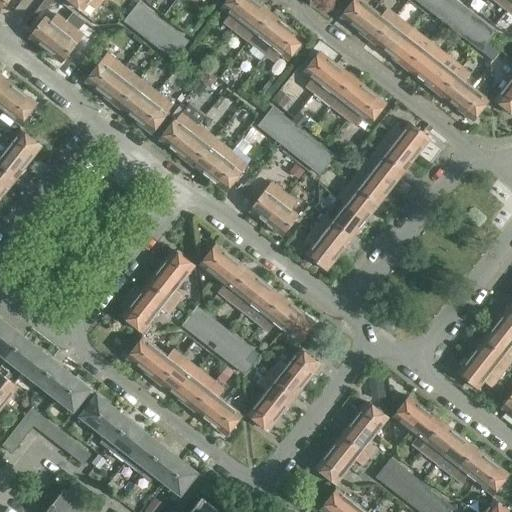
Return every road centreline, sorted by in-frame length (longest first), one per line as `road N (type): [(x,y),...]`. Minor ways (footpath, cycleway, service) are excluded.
road 1 (residential): [(260,493),(66,346)]
road 2 (residential): [(470,147),(287,6)]
road 3 (residential): [(345,307),(470,147)]
road 4 (residential): [(345,307),(203,198),(187,195)]
road 5 (residential): [(66,346),(187,195)]
road 6 (residential): [(260,493),(374,340)]
road 7 (residential): [(417,369),(511,246)]
road 8 (residential): [(91,115),(0,236)]
road 9 (residential): [(187,195),(91,115)]
road 10 (residential): [(511,447),(417,369)]
